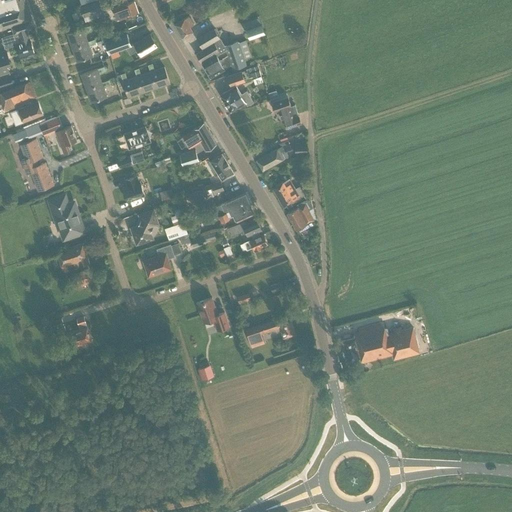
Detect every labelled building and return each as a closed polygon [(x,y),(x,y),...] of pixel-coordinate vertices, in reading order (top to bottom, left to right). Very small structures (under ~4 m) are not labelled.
[(23,0),(0,0),(0,30),(10,28),(28,22),(31,21),(23,0)] [(138,13),(134,1),(127,4),(125,0),(118,2),(120,6),(118,7),(122,19),(138,13)] [(84,17),(103,11),(99,1),(81,8),(84,17)] [(190,29),(194,26),(188,18),(184,20),(174,26),(183,38),(192,33),(190,29)] [(30,29),(28,22),(10,28),(12,34),(1,37),(5,48),(16,45),(20,58),(34,54),(29,40),(26,31),(30,29)] [(265,34),(262,24),(246,29),(249,39),(265,34)] [(88,42),(85,32),(91,30),(90,26),(67,34),(72,48),(88,42)] [(244,59),(251,57),(245,40),(237,42),(237,41),(224,46),(214,29),(196,40),(203,51),(196,55),(210,78),(231,66),(232,70),(246,66),(244,59)] [(109,53),(111,58),(128,51),(130,54),(136,51),(140,57),(142,56),(142,57),(158,47),(150,34),(134,43),(134,44),(131,45),(127,33),(105,41),(109,53)] [(95,39),(88,42),(72,48),(77,62),(93,56),(89,46),(96,44),(95,39)] [(6,64),(9,63),(5,51),(0,52),(0,74),(8,71),(6,64)] [(151,72),(156,88),(170,83),(164,67),(155,70),(152,64),(148,65),(150,72),(151,72)] [(260,75),(257,65),(250,67),(250,68),(246,69),(249,77),(253,76),(253,77),(260,75)] [(102,83),(102,82),(99,73),(106,71),(104,66),(81,74),(86,88),(102,83)] [(137,76),(142,93),(156,88),(151,72),(150,72),(141,75),(139,68),(134,70),(136,77),(137,76)] [(245,81),(241,71),(227,76),(231,86),(245,81)] [(137,76),(136,77),(127,80),(125,73),(121,74),(128,97),(142,93),(137,76)] [(0,89),(13,86),(10,74),(0,77),(0,89)] [(102,83),(86,88),(91,102),(107,97),(103,87),(110,84),(109,80),(102,82),(102,83)] [(26,102),(36,98),(30,81),(0,92),(0,103),(1,103),(4,111),(26,103),(26,102)] [(236,86),(231,89),(221,96),(231,112),(246,103),(247,106),(253,102),(247,91),(241,94),(236,86)] [(286,129),(301,124),(299,117),(298,117),(294,106),(290,107),(288,99),(271,104),(274,113),(280,111),(286,129)] [(23,122),(43,114),(38,102),(18,109),(23,122)] [(58,117),(40,124),(44,135),(62,128),(58,117)] [(216,144),(204,123),(193,129),(194,129),(183,135),(190,148),(201,141),(206,150),(216,144)] [(41,132),(38,124),(27,129),(30,136),(41,132)] [(70,152),(67,144),(76,140),(71,126),(55,132),(61,146),(64,154),(70,152)] [(150,141),(145,127),(137,130),(136,129),(133,130),(133,131),(124,134),(129,148),(150,141)] [(26,138),(23,130),(14,134),(16,141),(26,138)] [(306,144),(296,144),(296,137),(293,138),(292,135),(280,139),(280,142),(283,146),(276,150),(257,160),(263,171),(283,159),(287,157),(285,152),(286,151),(295,148),(295,153),(306,153),(306,144)] [(42,157),(36,139),(20,145),(26,159),(21,161),(27,174),(31,173),(38,191),(53,185),(45,163),(38,166),(36,159),(42,157)] [(102,152),(112,149),(109,140),(99,143),(102,152)] [(198,160),(195,150),(179,155),(182,165),(198,160)] [(79,153),(56,162),(59,169),(82,161),(79,153)] [(145,160),(143,154),(135,157),(137,162),(145,160)] [(222,180),(234,173),(222,154),(210,161),(214,168),(211,170),(215,177),(219,175),(222,180)] [(130,156),(117,161),(119,168),(133,164),(130,156)] [(127,186),(122,188),(127,201),(144,195),(140,182),(139,182),(137,176),(125,180),(127,186)] [(300,186),(294,189),(289,180),(283,183),(283,182),(273,188),(284,207),(294,202),(294,201),(299,198),(299,197),(304,194),(300,186)] [(224,191),(222,186),(220,181),(202,188),(204,194),(214,191),(215,195),(224,191)] [(175,199),(171,188),(162,191),(165,202),(175,199)] [(201,190),(188,194),(189,194),(191,202),(204,198),(201,190)] [(252,212),(253,212),(251,207),(250,207),(249,206),(251,205),(245,193),(226,202),(221,204),(224,212),(218,215),(222,223),(229,219),(229,218),(233,216),(235,222),(237,221),(253,214),(252,212)] [(64,238),(83,231),(73,203),(68,205),(65,195),(49,200),(56,220),(58,219),(64,238)] [(296,205),(297,208),(287,213),(296,230),(307,224),(307,223),(313,220),(312,217),(316,215),(310,198),(303,200),(296,205)] [(158,224),(153,209),(138,214),(140,221),(138,221),(137,223),(138,225),(131,228),(136,244),(152,238),(152,236),(154,235),(158,227),(157,224),(158,224)] [(257,219),(246,224),(245,221),(228,227),(231,236),(245,230),(248,236),(262,230),(257,219)] [(216,237),(215,232),(191,239),(193,247),(203,244),(202,242),(216,237)] [(262,246),(268,244),(263,234),(250,240),(244,242),(247,249),(253,246),(254,250),(256,249),(258,250),(260,249),(260,247),(262,246)] [(87,258),(82,243),(64,249),(65,251),(57,254),(62,271),(69,269),(67,264),(73,262),(74,266),(78,265),(77,261),(82,259),(83,263),(88,262),(87,258)] [(171,245),(170,244),(156,249),(159,256),(143,261),(147,271),(146,271),(148,278),(154,276),(154,275),(171,269),(168,259),(174,256),(174,255),(182,252),(178,243),(171,245)] [(93,282),(88,269),(75,273),(77,278),(71,280),(74,288),(93,282)] [(272,292),(280,290),(278,284),(270,286),(272,292)] [(237,297),(239,303),(250,300),(248,293),(237,297)] [(217,331),(229,326),(224,312),(217,315),(212,297),(197,303),(203,323),(213,319),(217,331)] [(64,326),(61,317),(49,321),(52,330),(64,326)] [(69,333),(74,347),(91,341),(87,327),(86,328),(85,324),(83,317),(76,320),(79,330),(69,333)] [(278,319),(259,326),(258,324),(245,328),(251,347),(264,343),(261,334),(278,329),(278,331),(280,331),(283,338),(295,334),(290,319),(279,323),(278,319)] [(385,334),(383,326),(353,334),(354,338),(343,342),(348,361),(360,358),(361,363),(392,355),(393,360),(419,353),(412,328),(401,331),(400,328),(393,329),(394,333),(387,335),(387,333),(385,334)] [(425,355),(430,351),(425,344),(419,348),(425,355)] [(69,356),(67,349),(60,351),(63,358),(69,356)] [(204,366),(198,368),(202,380),(208,378),(204,366)]
